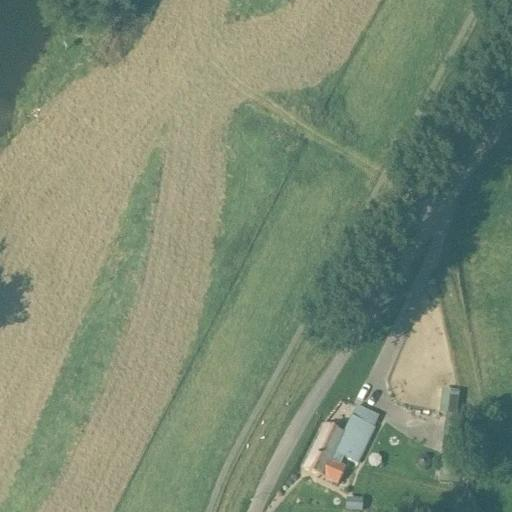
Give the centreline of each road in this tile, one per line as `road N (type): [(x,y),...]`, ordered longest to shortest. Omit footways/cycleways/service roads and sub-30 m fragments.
road 1 (tertiary): [(258,511),(297,426),(511,105)]
road 2 (track): [(438,218),(244,100)]
